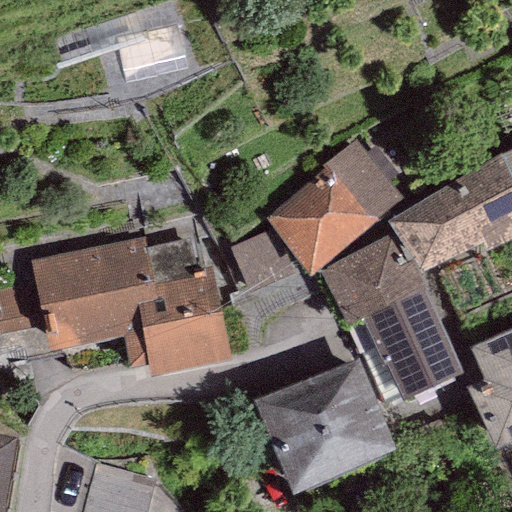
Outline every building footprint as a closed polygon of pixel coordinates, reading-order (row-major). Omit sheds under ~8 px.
[(403,197),(354,138),(321,165),(324,169),(264,219),(310,274),(403,197)] [(511,148),(502,153),(511,175),(511,148)] [(511,175),(502,153),(385,218),(412,258),(417,270),(482,239),(486,249),(511,237),(511,175)] [(344,326),(346,324),(423,284),(417,270),(412,258),(407,261),(391,232),(319,270),(344,326)] [(143,237),(30,260),(34,281),(0,287),(0,333),(43,325),(48,350),(121,335),(128,367),(148,363),(151,376),(230,360),(211,269),(196,272),(189,238),(146,248),(143,237)] [(461,371),(423,284),(346,324),(383,405),(461,371)] [(511,325),(469,345),(483,377),(473,382),(501,443),(511,438),(511,325)] [(395,449),(357,357),(251,400),(290,493),(395,449)] [(0,511),(2,511),(15,437),(0,434),(0,511)]
